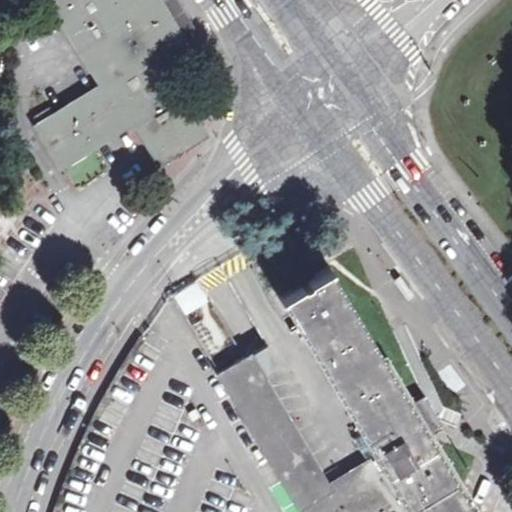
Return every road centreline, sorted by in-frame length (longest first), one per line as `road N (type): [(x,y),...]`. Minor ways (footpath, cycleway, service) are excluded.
road 1 (residential): [(25,511),(78,381),(141,271),(301,115)]
road 2 (secondary): [(301,115),(511,385)]
road 3 (secondary): [(511,311),(343,81)]
road 4 (secondary): [(225,0),(301,115)]
road 5 (residential): [(343,81),(437,0)]
